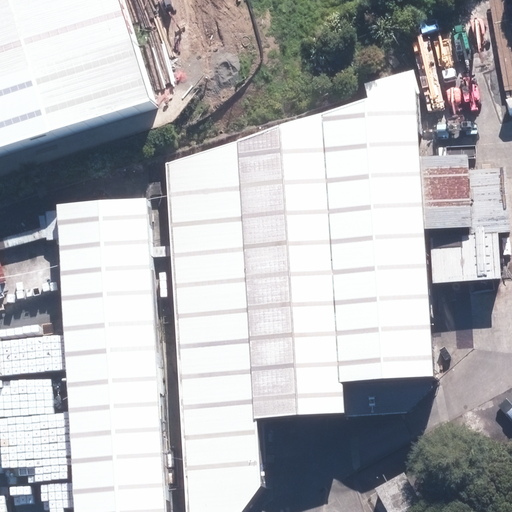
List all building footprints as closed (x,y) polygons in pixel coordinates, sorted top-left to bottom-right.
[(161,36),(149,0),(0,0),(0,88),(108,54),(161,36)] [(108,54),(0,88),(0,159),(129,118),(108,54)] [(431,89),(333,121),(349,378),(454,370),(431,89)] [(349,378),(333,121),(250,145),(268,421),(353,415),(349,378)] [(162,173),(165,210),(188,511),(275,511),(268,421),(249,146),(162,173)] [(188,511),(165,210),(64,218),(85,511),(188,511)] [(404,471),(377,485),(390,511),(401,511),(420,502),(404,471)]
